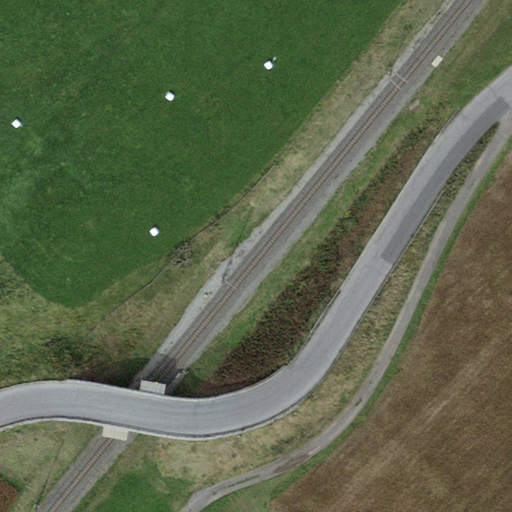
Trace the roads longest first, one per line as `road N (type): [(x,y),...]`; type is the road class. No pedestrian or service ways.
road 1 (tertiary): [(0,409),(61,399),(208,418),(279,394),(308,367),(452,144),(511,86)]
road 2 (track): [(188,511),(216,490),(307,452),(361,400),(511,113)]
